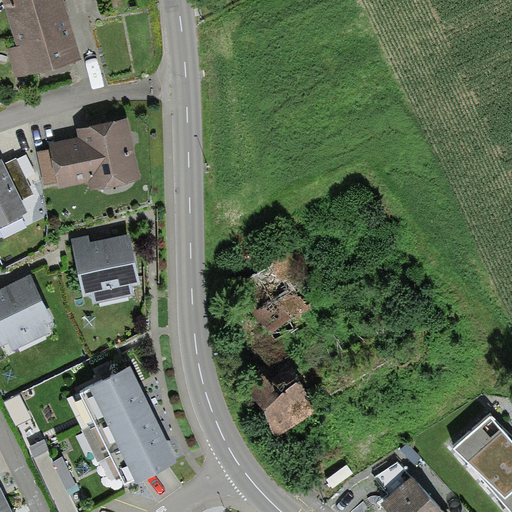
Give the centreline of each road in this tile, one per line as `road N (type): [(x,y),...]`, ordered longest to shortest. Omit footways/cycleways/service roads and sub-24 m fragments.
road 1 (tertiary): [(241,466),(218,424),(197,348),(188,85)]
road 2 (residential): [(188,85),(0,120)]
